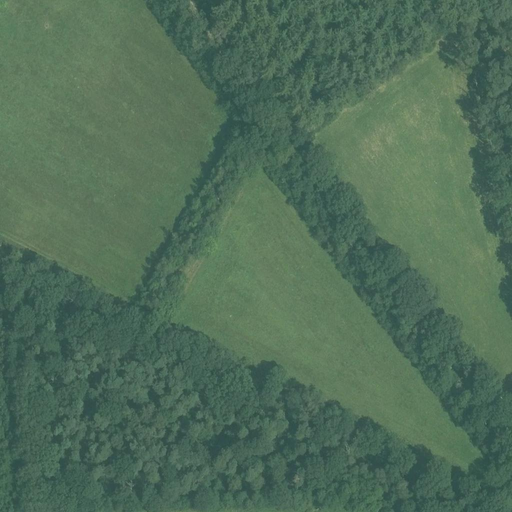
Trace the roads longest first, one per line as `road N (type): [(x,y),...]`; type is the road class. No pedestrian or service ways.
road 1 (track): [(3,250),(511,501)]
road 2 (track): [(191,0),(211,42),(511,443)]
